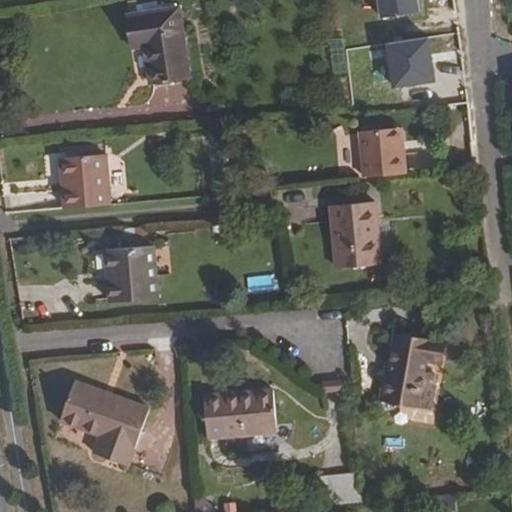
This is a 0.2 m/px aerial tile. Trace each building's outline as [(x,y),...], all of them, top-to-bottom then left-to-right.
[(379,0),(382,16),(419,10),(417,0),(379,0)] [(179,8),(126,16),(131,48),(146,45),(151,85),(189,79),(179,8)] [(394,88),(434,82),(428,38),(388,44),(394,88)] [(397,129),(360,133),(364,178),(406,174),(403,152),(399,152),(397,129)] [(106,155),(61,159),(63,180),(67,179),(67,189),(64,189),(66,209),(111,206),(106,155)] [(376,202),(330,206),(336,269),(382,265),(376,202)] [(155,245),(106,250),(110,303),(159,299),(155,245)] [(442,341),(394,334),(387,370),(385,370),(380,400),(430,408),(433,390),(423,388),(425,373),(427,363),(437,365),(442,341)] [(436,375),(425,373),(423,388),(433,390),(436,375)] [(149,407),(75,381),(61,422),(99,436),(94,453),(129,466),(149,407)] [(240,403),(205,406),(208,438),(278,433),(274,390),(239,392),(240,403)] [(239,392),(204,396),(205,406),(240,403),(239,392)] [(359,473),(321,477),(324,505),(361,501),(359,473)] [(195,511),(194,495),(182,497),(176,504),(176,511),(195,511)] [(200,496),(194,495),(195,511),(214,511),(215,510),(200,496)]
